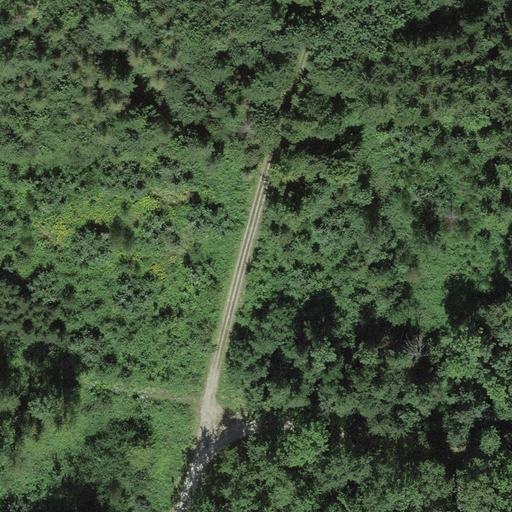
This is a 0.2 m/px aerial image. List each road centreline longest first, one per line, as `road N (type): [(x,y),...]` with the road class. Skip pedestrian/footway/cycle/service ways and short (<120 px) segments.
road 1 (track): [(182,511),(278,116),(320,0)]
road 2 (track): [(193,459),(287,427),(511,463)]
